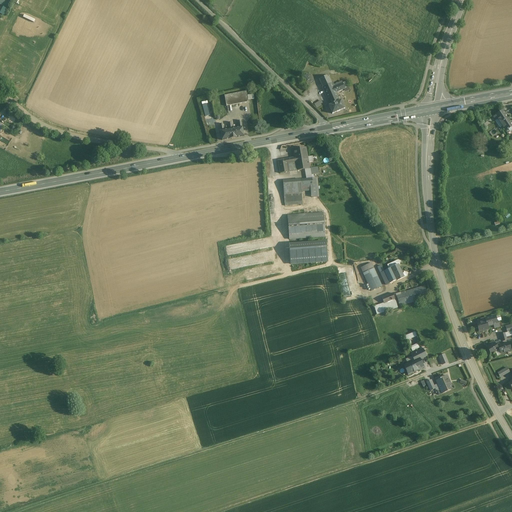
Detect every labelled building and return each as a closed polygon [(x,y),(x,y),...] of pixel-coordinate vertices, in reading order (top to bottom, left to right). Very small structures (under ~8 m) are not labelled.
[(319,78),(331,104),(340,100),(336,92),(349,86),(346,80),(343,82),(342,80),(334,84),(334,82),(332,83),(328,74),(319,78)] [(319,98),(313,92),(312,92),(308,88),(303,93),(307,98),(313,104),(319,98)] [(246,91),(224,95),(226,106),(248,102),(246,91)] [(329,105),(333,113),(345,108),(341,99),(340,100),(331,104),(329,105)] [(314,104),(317,108),(324,105),(321,100),(314,104)] [(511,122),(503,110),(495,115),(495,116),(493,117),(496,120),(498,119),(508,134),(511,130),(511,122)] [(219,124),(222,140),(244,136),(241,120),(238,121),(239,127),(232,129),(231,122),(228,122),(229,129),(224,130),(223,123),(219,124)] [(310,168),(305,146),(292,149),(294,157),(277,161),(280,173),(310,168)] [(317,177),(301,179),(302,188),(311,187),(312,196),(318,196),(317,177)] [(301,179),(283,180),(286,205),(303,204),(302,188),(301,179)] [(288,216),(290,239),(325,237),(324,215),(288,216)] [(325,243),(290,245),(292,264),(327,262),(325,243)] [(247,244),(227,248),(228,254),(248,251),(247,244)] [(255,257),(228,262),(229,267),(226,267),(226,264),(224,264),(225,270),(245,267),(245,263),(246,262),(247,265),(256,264),(255,257)] [(398,265),(400,265),(401,262),(398,260),(387,265),(389,269),(398,265)] [(384,272),(389,284),(397,280),(397,281),(404,278),(402,274),(398,265),(389,269),(384,272)] [(382,286),(374,269),(363,274),(371,291),(382,286)] [(382,275),(380,276),(382,281),(384,280),(386,285),(389,284),(384,272),(381,273),(382,275)] [(425,286),(396,294),(400,307),(428,298),(425,286)] [(393,293),(381,298),(384,303),(384,304),(395,300),(395,299),(393,293)] [(398,309),(395,300),(384,304),(384,303),(374,307),(377,315),(398,309)] [(486,321),(488,327),(494,325),(494,328),(499,327),(498,321),(497,321),(495,316),(485,319),(486,322),(486,321)] [(486,322),(477,324),(479,332),(488,330),(488,327),(486,321),(486,322)] [(414,332),(405,336),(406,341),(416,336),(414,332)] [(493,341),(489,344),(491,345),(487,348),(491,355),(495,353),(499,350),(495,345),(493,341)] [(495,345),(499,350),(500,350),(502,354),(510,351),(508,343),(499,346),(499,344),(495,345)] [(419,358),(420,360),(426,357),(423,349),(412,355),(414,360),(419,358)] [(444,354),(439,357),(442,365),(448,363),(444,354)] [(414,360),(404,365),(408,375),(424,367),(420,360),(419,358),(414,360)] [(506,368),(496,373),(498,377),(508,372),(506,368)] [(442,378),(436,381),(437,384),(439,389),(442,394),(453,389),(447,376),(442,378)] [(435,389),(434,386),(431,380),(427,383),(431,391),(435,389)]
